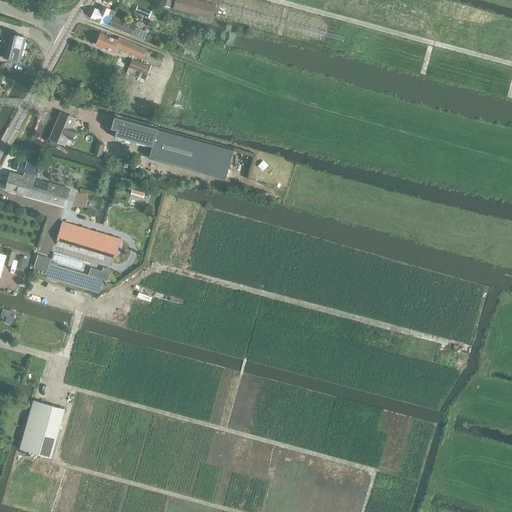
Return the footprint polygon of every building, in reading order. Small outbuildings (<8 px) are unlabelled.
[(212,19),(215,6),(194,0),(175,0),(173,8),(189,12),(199,15),(212,19)] [(138,5),(135,12),(149,18),(152,12),(138,5)] [(91,18),(108,25),(111,18),(112,19),(113,17),(115,13),(111,12),(109,15),(105,13),(106,10),(101,7),(99,11),(95,9),(91,18)] [(135,26),(113,17),(112,19),(111,18),(108,25),(143,40),(147,32),(135,27),(135,26)] [(8,38),(7,45),(23,49),(26,37),(10,33),(3,32),(2,36),(8,38)] [(115,47),(143,59),(146,50),(119,38),(118,41),(100,33),(96,45),(113,52),(115,47)] [(20,61),(23,49),(7,45),(5,51),(0,50),(0,55),(4,56),(4,57),(20,61)] [(151,67),(144,64),(132,59),(129,66),(136,69),(148,74),(151,67)] [(136,69),(133,74),(145,80),(148,74),(136,69)] [(72,140),(76,130),(72,128),(76,119),(61,113),(50,139),(65,145),(67,138),(72,140)] [(234,148),(206,141),(157,127),(158,127),(115,115),(110,132),(112,133),(114,135),(113,137),(152,147),(149,158),(225,179),(234,148)] [(97,144),(94,156),(102,158),(105,146),(97,144)] [(60,187),(32,179),(33,176),(36,177),(38,167),(35,166),(37,157),(29,154),(26,164),(20,162),(17,171),(27,174),(27,178),(10,173),(6,190),(65,207),(72,182),(62,179),(60,187)] [(263,160),(258,166),(263,171),(269,165),(263,160)] [(132,189),(131,194),(143,198),(144,193),(132,189)] [(63,222),(58,237),(116,255),(121,239),(63,222)] [(8,250),(4,264),(11,265),(15,252),(8,250)] [(38,255),(34,268),(47,272),(51,259),(38,255)] [(20,257),(17,268),(24,270),(27,259),(20,257)] [(50,265),(46,277),(99,293),(103,280),(50,265)] [(89,267),(88,271),(89,271),(88,275),(108,280),(111,269),(103,267),(102,270),(91,267),(90,268),(89,267)] [(138,296),(151,301),(155,290),(142,285),(138,296)] [(51,458),(65,409),(33,400),(27,423),(20,449),(51,458)]
